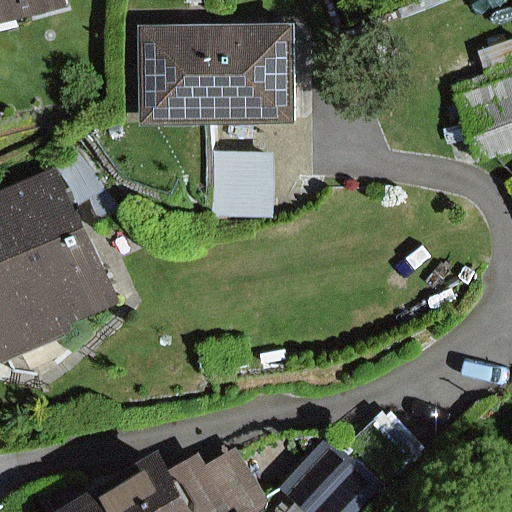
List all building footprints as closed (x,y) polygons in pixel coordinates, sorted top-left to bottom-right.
[(0,0),(0,24),(70,6),(68,0),(0,0)] [(296,25),(140,26),(141,126),(297,125),(296,25)] [(486,75),(451,87),(477,164),(511,152),(511,41),(479,52),(486,75)] [(54,168),(0,192),(0,361),(1,365),(73,332),(70,325),(120,302),(75,205),(91,198),(103,222),(119,214),(86,143),(50,159),(54,168)] [(274,153),(214,152),(213,218),(273,219),(274,153)] [(377,418),(361,400),(341,418),(395,477),(428,448),(393,410),(387,416),(383,412),(377,418)] [(288,511),(263,511),(273,506),(237,447),(207,465),(200,453),(171,471),(194,511),(359,511),(383,486),(330,437),(283,489),(298,502),(288,511)] [(194,511),(171,471),(162,455),(63,511),(194,511)]
